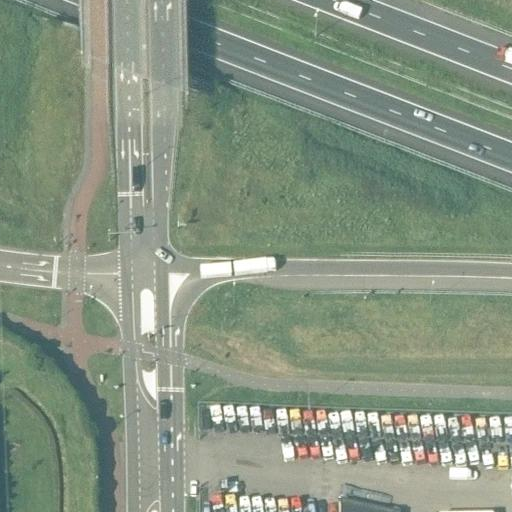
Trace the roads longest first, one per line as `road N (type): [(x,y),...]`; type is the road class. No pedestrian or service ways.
road 1 (motorway): [(102,0),(511,158)]
road 2 (motorway): [(141,274),(511,277)]
road 3 (secondary): [(141,274),(142,0)]
road 4 (tertiary): [(148,511),(141,274)]
road 5 (motorway): [(511,68),(332,0)]
road 6 (motorway): [(0,268),(141,274)]
